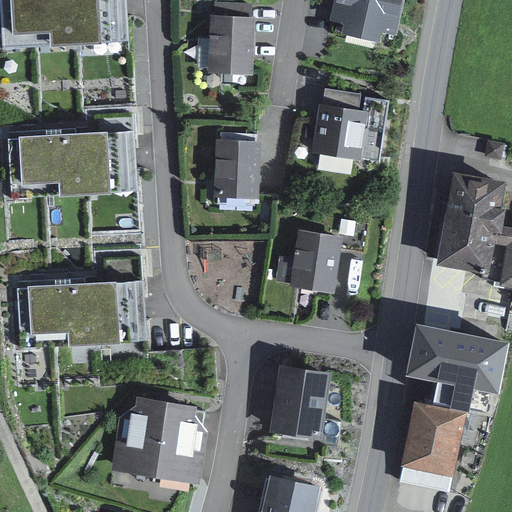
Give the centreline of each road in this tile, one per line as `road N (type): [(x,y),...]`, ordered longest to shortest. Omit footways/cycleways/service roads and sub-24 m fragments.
road 1 (residential): [(247,331),(206,319),(177,283),(159,0)]
road 2 (tertiary): [(424,159),(394,351)]
road 3 (residential): [(299,0),(270,183)]
road 4 (residential): [(216,511),(247,331)]
road 5 (tertiary): [(394,351),(366,511)]
road 6 (tertiary): [(451,0),(424,159)]
road 7 (residential): [(394,351),(247,331)]
